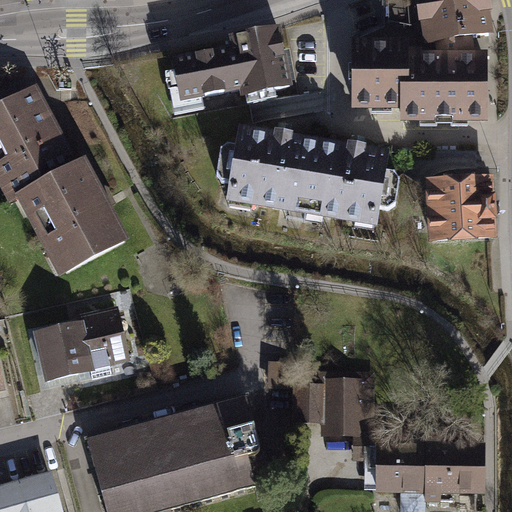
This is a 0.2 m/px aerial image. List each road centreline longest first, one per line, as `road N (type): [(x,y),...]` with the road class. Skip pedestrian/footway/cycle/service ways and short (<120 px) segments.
road 1 (residential): [(0,441),(253,375)]
road 2 (tertiary): [(0,39),(106,31),(233,0)]
